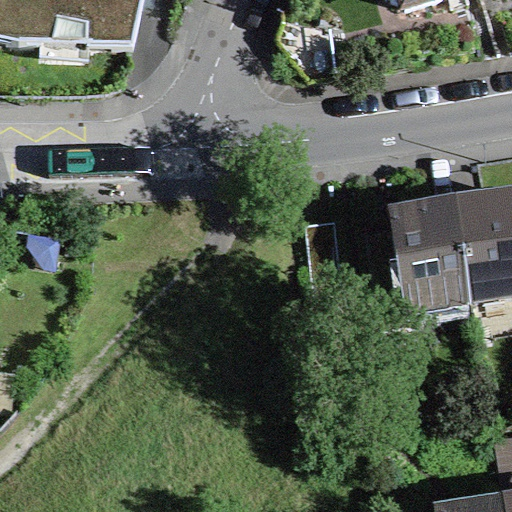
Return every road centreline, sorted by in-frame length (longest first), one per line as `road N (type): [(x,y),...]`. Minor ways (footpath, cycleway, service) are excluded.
road 1 (track): [(239,146),(213,249),(0,466)]
road 2 (residential): [(190,150),(340,139),(511,111)]
road 3 (residential): [(0,152),(190,150)]
road 4 (residential): [(243,0),(190,150)]
